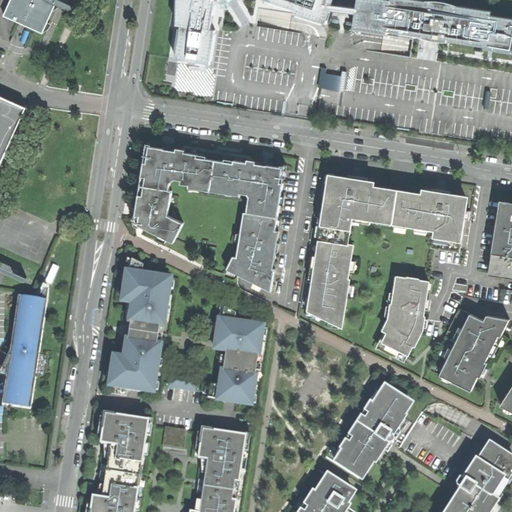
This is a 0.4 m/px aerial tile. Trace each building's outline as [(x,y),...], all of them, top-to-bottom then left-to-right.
[(12,0),(5,16),(44,33),(58,0),(12,0)] [(75,5),(64,0),(47,0),(72,11),(75,5)] [(176,60),(210,65),(215,31),(211,31),(216,0),(219,0),(219,2),(221,0),(225,0),(227,3),(232,0),(262,0),(295,11),(294,15),(327,25),(331,12),(333,5),(334,0),(180,0),(177,26),(181,27),(176,60)] [(387,0),(358,0),(357,8),(356,15),(354,29),(387,34),(388,32),(425,37),(425,32),(435,34),(434,38),(440,39),(440,37),(450,39),(449,41),(486,46),(485,49),(511,52),(511,19),(491,16),(492,12),(454,6),(454,11),(445,10),(445,6),(442,6),(439,5),(438,9),(429,7),(430,2),(416,0),(391,0),(392,1),(387,0)] [(357,8),(333,5),(331,12),(356,15),(357,8)] [(320,86),(345,90),(347,76),(322,72),(320,86)] [(0,98),(0,167),(26,110),(0,98)] [(511,125),(447,118),(445,134),(511,141),(511,125)] [(227,269),(272,291),(275,269),(270,268),(272,259),(273,252),(278,253),(279,249),(280,244),(274,243),(283,184),(281,183),(283,167),(268,166),(268,168),(269,168),(269,170),(265,170),(262,170),(262,166),(250,165),(250,163),(235,161),(234,163),(197,157),(198,155),(183,152),(183,155),(180,154),(181,152),(177,152),(176,154),(169,153),(169,155),(166,155),(163,154),(163,152),(165,152),(165,149),(150,147),(147,164),(144,164),(138,205),(136,216),(141,217),(139,226),(174,243),(184,223),(174,219),(175,212),(169,211),(173,192),(170,192),(171,183),(176,180),(182,181),(182,185),(248,194),(252,200),(251,213),(247,213),(244,233),(241,232),(237,257),(234,256),(227,269)] [(337,324),(343,325),(350,280),(348,279),(348,273),(350,273),(354,245),(349,244),(353,217),(379,221),(380,218),(409,223),(408,226),(436,230),(434,243),(451,246),(450,249),(460,251),(467,204),(465,203),(466,197),(450,194),(450,196),(438,194),(424,192),(423,197),(393,192),(393,189),(379,187),(379,190),(374,189),(374,183),(363,182),(362,184),(357,183),(352,182),(353,180),(349,180),(349,178),(325,175),(314,239),(313,239),(309,267),(316,267),(316,273),(315,279),(307,278),(302,306),(324,317),(330,318),(330,320),(337,324)] [(511,203),(509,203),(507,213),(500,212),(497,232),(500,232),(499,240),(496,240),(492,261),(495,262),(493,274),(511,276),(511,203)] [(128,388),(153,392),(170,279),(129,259),(119,329),(110,392),(127,395),(128,388)] [(19,267),(14,265),(10,274),(27,283),(33,272),(20,266),(19,267)] [(388,349),(407,358),(409,355),(413,345),(415,346),(424,329),(425,317),(423,317),(424,311),(425,310),(427,300),(430,282),(420,280),(420,279),(408,277),(408,278),(398,276),(393,305),(392,305),(390,319),(385,329),(385,331),(379,343),(389,347),(388,349)] [(19,297),(19,300),(18,300),(11,351),(9,355),(6,362),(9,365),(3,401),(4,401),(3,404),(30,408),(31,405),(47,304),(46,304),(47,301),(48,291),(48,289),(44,286),(42,291),(41,291),(37,300),(19,297)] [(250,403),(261,325),(221,305),(214,352),(207,397),(250,403)] [(429,369),(472,390),(479,376),(481,377),(486,369),(489,363),(486,362),(499,335),(502,336),(511,319),(487,315),(485,320),(459,308),(429,369)] [(170,385),(194,389),(196,377),(172,373),(170,385)] [(326,456),(363,479),(374,461),(376,463),(384,450),(388,444),(391,444),(393,442),(394,439),(393,436),(403,443),(415,424),(404,417),(413,404),(375,380),(326,456)] [(511,388),(501,405),(511,410),(511,388)] [(133,511),(147,422),(105,416),(101,444),(109,446),(108,452),(103,490),(101,500),(93,498),(90,511),(133,511)] [(162,446),(183,449),(186,431),(165,428),(162,446)] [(233,511),(245,437),(202,431),(198,459),(207,461),(205,471),(201,502),(199,511),(233,511)] [(511,468),(511,458),(491,445),(479,462),(477,461),(465,480),(464,480),(461,478),(458,482),(458,485),(458,487),(462,490),(447,511),(487,511),(503,487),(501,486),(503,481),(506,483),(510,475),(509,474),(511,468)] [(345,511),(347,510),(347,504),(355,493),(317,468),(288,511),(345,511)]
